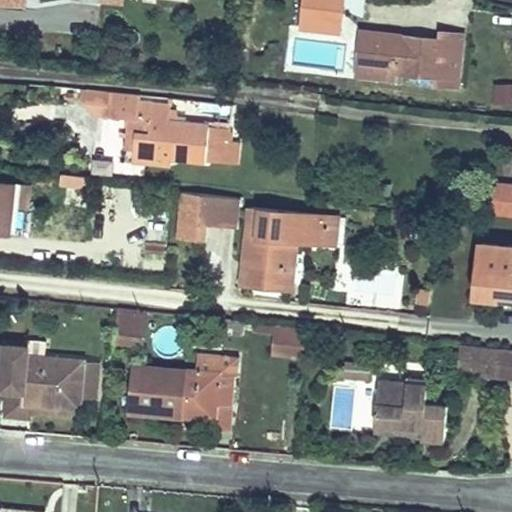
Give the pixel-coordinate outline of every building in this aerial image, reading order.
[(299,0),(295,26),(339,34),(344,0),(299,0)] [(366,30),(362,66),(439,74),(438,81),(461,83),(465,33),(444,31),(443,37),(366,30)] [(511,84),(495,84),(494,105),(511,106),(511,84)] [(136,97),(108,94),(106,118),(146,121),(145,135),(132,134),(131,158),(218,166),(220,144),(214,143),(215,128),(166,124),(167,107),(136,104),(136,97)] [(511,184),(495,183),(491,214),(511,216),(511,184)] [(0,188),(0,234),(6,235),(9,189),(0,188)] [(179,205),(178,223),(205,225),(206,208),(179,205)] [(288,241),(323,242),(325,214),(248,209),(243,286),(285,289),(288,241)] [(325,214),(323,242),(334,243),(337,215),(325,214)] [(205,225),(178,223),(176,240),(204,242),(205,225)] [(511,244),(479,241),(475,295),(511,298),(511,244)] [(114,345),(144,346),(146,308),(116,307),(114,345)] [(303,331),(274,328),(272,356),(301,359),(303,331)] [(498,347),(459,343),(456,372),(495,377),(498,347)] [(2,345),(0,365),(0,396),(26,398),(26,411),(76,414),(81,359),(24,355),(24,347),(2,345)] [(511,348),(498,347),(495,377),(511,378),(511,348)] [(368,364),(339,363),(338,376),(368,378),(368,364)] [(156,414),(206,417),(207,404),(229,406),(230,381),(235,382),(237,365),(218,364),(217,372),(160,367),(156,414)] [(372,377),(368,428),(418,431),(417,441),(433,441),(435,410),(421,410),(422,382),(372,377)] [(26,398),(0,396),(0,423),(24,426),(24,422),(75,427),(76,414),(26,411),(26,398)] [(207,404),(206,417),(205,429),(227,430),(229,406),(207,404)]
